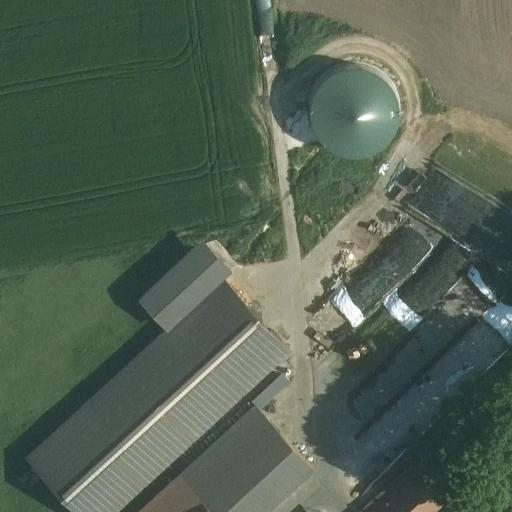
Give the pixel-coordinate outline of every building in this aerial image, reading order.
[(433,159),(409,202),(433,216),(457,173),(433,159)] [(139,298),(167,328),(223,278),(232,268),(204,238),(139,298)] [(167,328),(28,456),(79,511),(108,511),(288,348),(223,278),(167,328)] [(255,405),(179,475),(204,502),(280,432),(255,405)] [(265,511),(313,469),(280,432),(204,502),(214,511),(265,511)] [(411,464),(361,511),(431,511),(444,500),(411,464)] [(179,475),(138,511),(214,511),(204,502),(179,475)]
